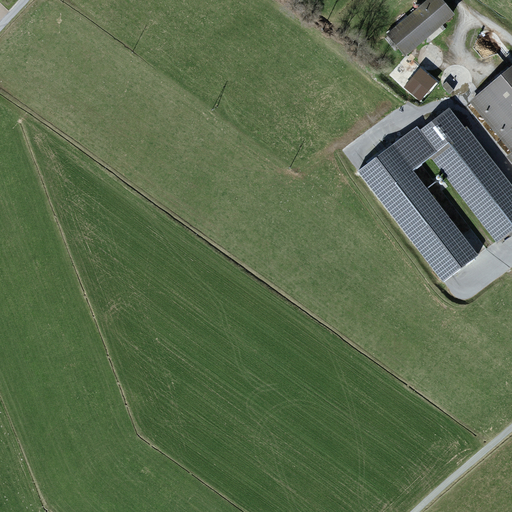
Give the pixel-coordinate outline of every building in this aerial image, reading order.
[(405,52),(447,17),(432,0),(430,0),(390,34),(405,52)] [(416,68),(403,86),(417,95),(430,78),(416,68)] [(446,81),(442,85),(448,92),(452,88),(446,81)] [(501,234),(511,225),(511,194),(447,112),(421,132),(436,151),(501,234)] [(436,151),(421,132),(417,126),(358,172),(443,281),(476,255),(411,171),(436,151)]
